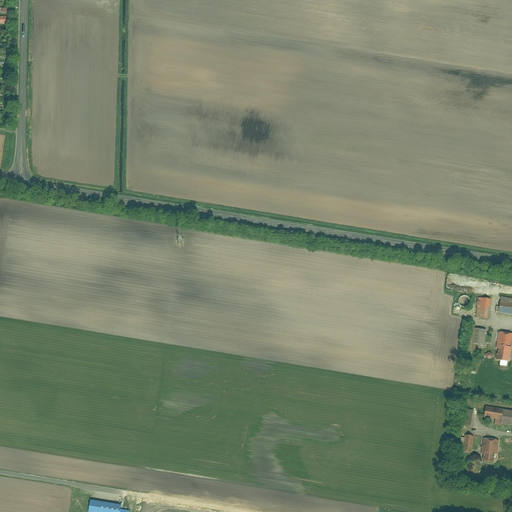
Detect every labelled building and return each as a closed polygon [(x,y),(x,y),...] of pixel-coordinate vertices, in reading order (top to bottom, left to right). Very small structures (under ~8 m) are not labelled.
[(0,17),(0,22),(0,24),(8,25),(9,17),(0,17)] [(470,305),(468,296),(461,298),(461,302),(463,302),(464,306),(470,305)] [(511,299),(500,297),(498,313),(511,315),(511,299)] [(487,319),(490,299),(477,298),(475,317),(487,319)] [(485,330),(474,328),(474,326),(470,325),(466,343),(482,346),(485,330)] [(508,362),(510,348),(511,348),(511,347),(511,334),(499,332),(496,349),(498,349),(496,360),(508,362)] [(502,410),(485,407),(484,418),(501,421),(502,410)] [(473,411),(464,410),(462,426),(470,427),(473,411)] [(511,411),(502,410),(501,421),(500,425),(511,426),(511,411)] [(473,437),(464,436),(464,439),(461,438),(460,445),(457,445),(456,453),(463,454),(464,452),(471,453),(473,437)] [(499,441),(483,439),(481,454),(483,455),(482,462),(493,463),(494,455),(497,456),(499,441)] [(119,511),(121,504),(90,499),(87,511),(119,511)]
